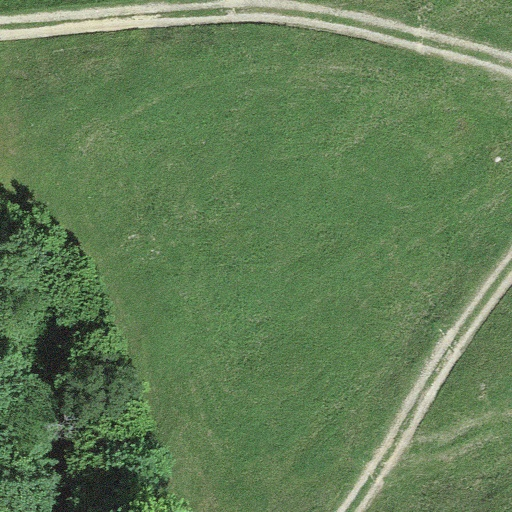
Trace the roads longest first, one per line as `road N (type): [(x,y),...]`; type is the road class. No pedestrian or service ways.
road 1 (track): [(511,74),(272,10),(0,42)]
road 2 (track): [(370,511),(511,288)]
